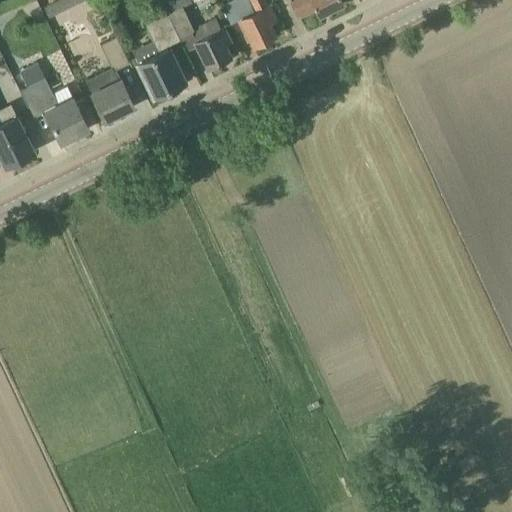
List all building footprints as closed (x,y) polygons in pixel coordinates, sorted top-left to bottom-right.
[(83,0),(59,0),(44,7),(48,17),(83,0)] [(265,0),(234,0),(222,6),(230,23),(239,18),(253,45),(275,34),(269,23),(275,20),(265,0)] [(290,0),(298,14),(314,6),(318,14),(342,2),(341,0),(290,0)] [(168,11),(180,35),(195,28),(183,3),(168,11)] [(168,11),(163,13),(147,21),(160,49),(137,60),(154,94),(183,80),(165,42),(180,35),(168,11)] [(223,26),(219,28),(215,19),(198,27),(203,37),(195,41),(208,68),(230,56),(226,48),(232,45),(223,26)] [(99,43),(110,66),(114,65),(116,69),(129,62),(116,35),(99,43)] [(57,105),(37,63),(20,71),(27,86),(21,89),(31,111),(43,105),(60,140),(87,127),(73,97),(57,105)] [(113,66),(85,78),(89,87),(117,74),(113,66)] [(120,77),(119,75),(89,89),(104,118),(133,104),(120,77)] [(0,107),(0,155),(4,164),(34,149),(18,118),(11,102),(0,107)]
